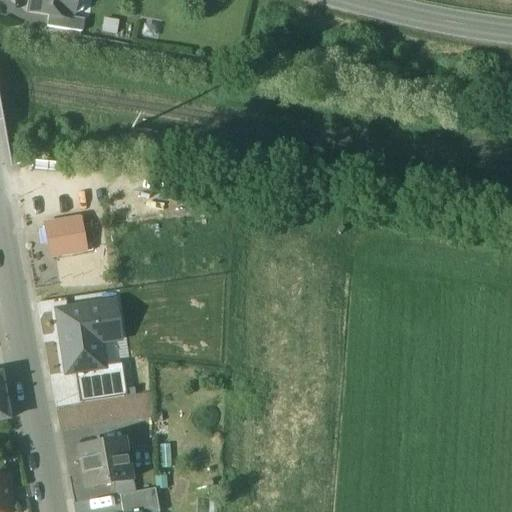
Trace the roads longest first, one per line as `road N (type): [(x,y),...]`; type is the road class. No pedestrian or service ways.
road 1 (track): [(0,183),(23,173),(73,171),(511,242)]
road 2 (tertiary): [(56,511),(0,217)]
road 3 (tertiary): [(511,34),(345,0)]
